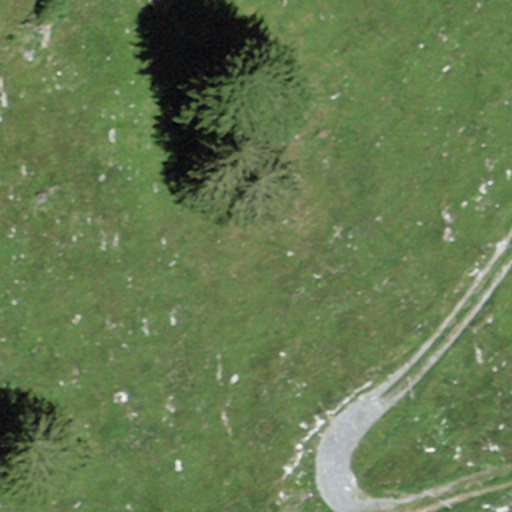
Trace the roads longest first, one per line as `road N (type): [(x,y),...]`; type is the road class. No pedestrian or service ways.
road 1 (track): [(368,511),(324,476),(330,423),(390,384),(511,220)]
road 2 (track): [(511,466),(385,511)]
